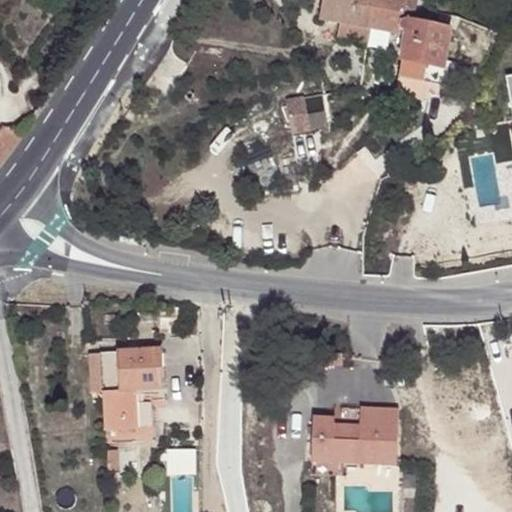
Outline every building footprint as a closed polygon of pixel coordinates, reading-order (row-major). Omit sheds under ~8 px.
[(404,10),(405,0),(322,0),(319,18),(341,22),(369,26),(375,27),(397,30),(399,19),(402,19),(404,10)] [(415,0),(405,0),(404,10),(414,12),(415,0)] [(414,12),(404,10),(402,19),(399,19),(397,30),(404,31),(398,62),(401,62),(396,90),(417,94),(419,81),(439,85),(445,86),(452,29),(413,23),(414,12)] [(369,26),(341,22),(339,36),(366,41),(369,26)] [(373,36),(395,40),(397,30),(375,27),(373,36)] [(438,91),(439,85),(419,81),(417,94),(396,90),(395,99),(427,104),(429,89),(438,91)] [(308,114),(305,98),(286,102),(291,135),(329,127),(326,111),(308,114)] [(14,142),(24,129),(5,126),(0,132),(0,158),(2,156),(14,142)] [(97,354),(99,392),(101,430),(138,428),(136,391),(163,390),(160,351),(97,354)] [(87,393),(99,392),(97,354),(85,354),(87,393)] [(308,463),(342,464),(395,467),(398,411),(360,408),(360,428),(342,426),(343,434),(334,433),(331,420),(311,420),(308,463)] [(334,420),(331,420),(334,433),(343,434),(342,426),(335,426),(334,420)] [(341,477),(342,465),(342,464),(308,463),(308,474),(341,477)]
